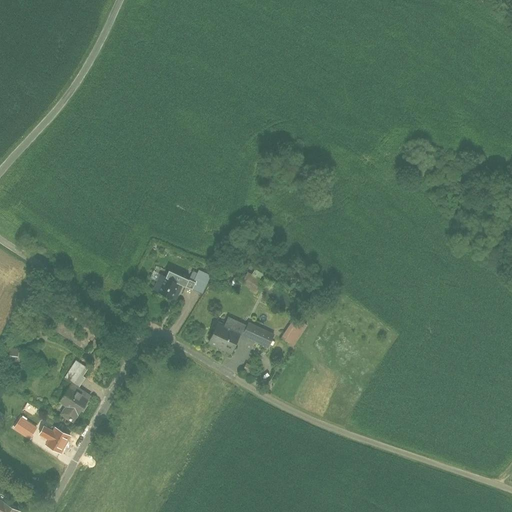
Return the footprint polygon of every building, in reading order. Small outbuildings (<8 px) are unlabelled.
[(165,275),(182,284),(186,275),(169,267),(165,275)] [(264,282),(248,272),(242,283),(258,292),(264,282)] [(161,273),(153,290),(173,300),(182,284),(165,275),(161,273)] [(186,275),(182,284),(191,288),(195,280),(186,275)] [(228,315),(224,324),(239,332),(244,323),(228,315)] [(306,327),(293,318),(281,337),(294,345),(306,327)] [(244,323),(239,332),(267,347),(274,334),(246,320),(244,323)] [(224,324),(218,322),(208,341),(229,352),(239,332),(224,324)] [(17,348),(6,347),(4,364),(15,365),(17,348)] [(87,368),(75,360),(64,377),(76,385),(87,368)] [(88,398),(69,385),(59,401),(66,405),(61,412),(74,421),(88,398)] [(33,425),(22,419),(21,422),(16,432),(30,440),(34,434),(29,431),(33,425)] [(21,422),(16,420),(10,429),(16,432),(21,422)] [(69,435),(48,423),(42,433),(50,437),(46,445),(60,453),(69,435)] [(0,511),(19,511),(0,500),(0,511)]
